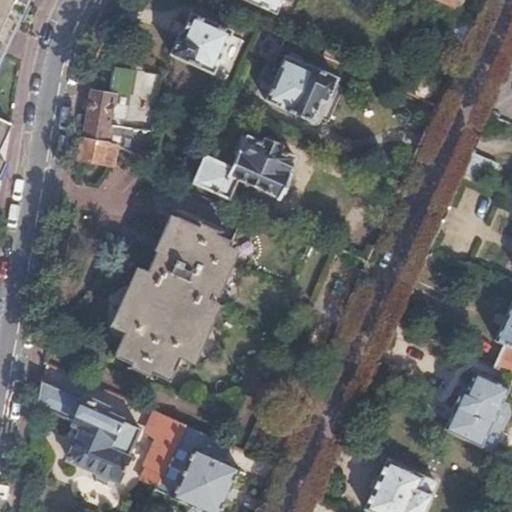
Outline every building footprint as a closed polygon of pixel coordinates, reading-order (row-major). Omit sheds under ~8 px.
[(26,7),(29,0),(0,0),(0,52),(3,54),(7,45),(26,7)] [(249,0),(276,13),(282,0),(249,0)] [(213,72),(232,32),(192,12),(182,33),(179,31),(170,53),(213,72)] [(465,42),(472,24),(448,13),(441,31),(465,42)] [(0,171),(5,161),(0,158),(0,146),(10,125),(0,119),(0,61),(3,54),(0,52),(0,171)] [(288,57),(267,100),(290,112),(312,121),(323,99),(327,100),(338,78),(310,65),(309,66),(288,57)] [(109,92),(91,88),(82,140),(117,147),(119,148),(145,159),(159,78),(146,76),(114,70),(109,92)] [(227,102),(230,95),(223,92),(220,99),(227,102)] [(227,102),(235,106),(238,98),(230,95),(227,102)] [(232,112),(235,106),(227,102),(224,109),(232,112)] [(192,180),(229,196),(238,177),(278,195),(290,173),(288,172),(296,155),(281,147),(277,139),(269,135),(263,136),(261,139),(249,134),(242,150),(239,150),(232,165),(205,152),(192,180)] [(117,147),(82,140),(79,160),(112,167),(117,147)] [(471,153),(460,176),(477,184),(487,160),(471,153)] [(226,244),(169,218),(144,274),(139,272),(122,308),(132,312),(112,359),(130,367),(129,371),(149,379),(150,376),(167,382),(187,338),(198,342),(214,305),(207,301),(215,282),(210,279),(226,244)] [(511,377),(511,302),(511,303),(493,341),(503,345),(492,368),(511,377)] [(460,389),(452,408),(489,425),(507,388),(474,372),(465,391),(460,389)] [(84,399),(41,380),(41,381),(37,405),(74,422),(73,424),(83,428),(69,460),(94,471),(94,473),(94,479),(106,485),(114,480),(119,482),(133,451),(130,449),(140,425),(108,409),(106,408),(85,398),(84,399)] [(364,392),(355,410),(385,424),(393,406),(364,392)] [(183,424),(164,416),(162,420),(160,418),(153,434),(155,434),(154,438),(156,439),(147,460),(150,461),(142,478),(156,485),(173,446),(183,424)] [(211,456),(218,440),(183,424),(173,446),(190,454),(193,448),(211,456)] [(173,446),(156,485),(154,491),(170,497),(190,454),(173,446)] [(218,511),(238,468),(211,456),(193,448),(190,454),(170,497),(202,511),(218,511)] [(369,511),(421,511),(435,482),(385,460),(363,509),(369,511)]
